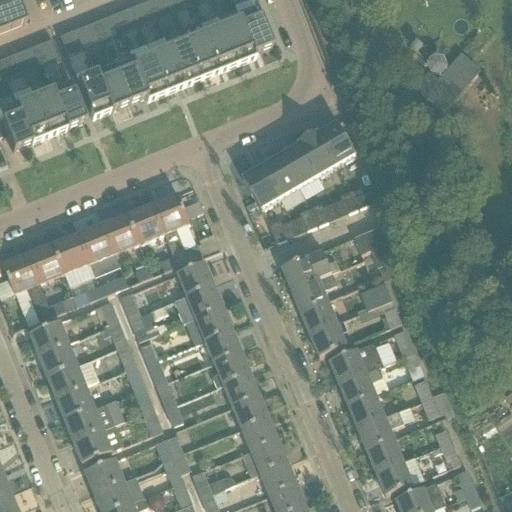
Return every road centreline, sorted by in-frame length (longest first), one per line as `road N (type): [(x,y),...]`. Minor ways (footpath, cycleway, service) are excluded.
road 1 (residential): [(346,511),(199,147)]
road 2 (residential): [(199,147),(295,105),(304,90),(304,71),(273,0)]
road 3 (residential): [(0,227),(199,147)]
road 4 (residential): [(61,511),(0,360)]
